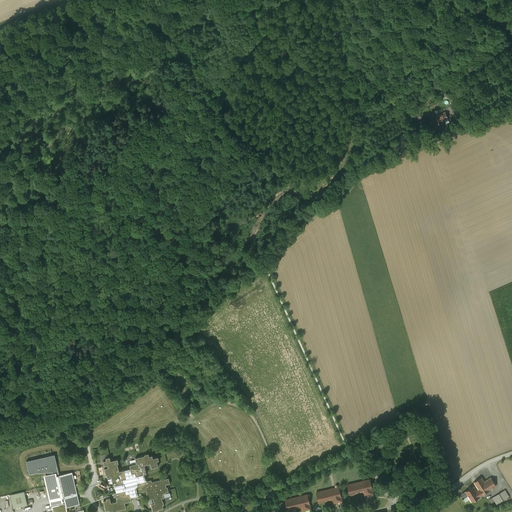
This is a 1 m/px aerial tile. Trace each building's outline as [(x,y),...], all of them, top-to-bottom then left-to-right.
[(445,112),(436,116),(439,123),(448,119),(445,112)] [(137,463),(130,465),(131,469),(125,471),(125,470),(119,471),(118,463),(119,463),(118,459),(111,461),(111,460),(111,458),(110,458),(110,457),(106,458),(107,460),(103,461),(104,465),(108,465),(108,467),(104,468),(105,472),(105,474),(106,474),(106,475),(107,475),(107,477),(111,477),(113,485),(116,484),(117,491),(115,492),(117,500),(111,502),(110,497),(106,498),(107,499),(104,500),(105,507),(105,509),(106,509),(106,510),(109,509),(109,511),(113,510),(113,511),(117,511),(117,510),(126,507),(125,502),(132,500),(131,496),(132,495),(132,497),(136,496),(136,495),(137,494),(137,498),(142,497),(141,492),(146,491),(147,496),(146,496),(147,500),(153,499),(154,499),(154,503),(151,504),(153,511),(159,510),(159,509),(164,508),(163,505),(164,505),(163,501),(162,498),(164,498),(163,494),(166,493),(166,492),(169,491),(168,487),(166,487),(166,484),(170,483),(169,478),(165,479),(164,477),(160,478),(160,480),(152,482),(151,479),(145,481),(143,474),(147,473),(145,465),(150,463),(152,468),(155,467),(158,466),(158,465),(159,465),(158,463),(158,464),(157,461),(159,461),(159,460),(159,459),(159,458),(158,458),(158,457),(153,458),(152,455),(149,456),(149,453),(144,454),(145,455),(135,458),(137,463)] [(52,473),(53,477),(59,475),(54,454),(26,461),(30,475),(35,473),(52,473)] [(59,475),(53,477),(45,479),(51,506),(65,503),(67,507),(79,504),(72,472),(59,475)] [(491,477),(484,481),(481,477),(474,482),(479,490),(482,494),(482,495),(490,490),(489,490),(496,486),(491,477)] [(364,481),(347,485),(350,495),(367,491),(367,493),(373,491),(370,481),(365,483),(364,481)] [(473,486),(465,491),(461,494),(464,498),(468,496),(472,501),(480,496),(479,496),(482,494),(479,490),(477,491),(473,486)] [(333,488),(316,492),(319,502),(335,498),(336,500),(342,499),(339,489),(333,490),(333,488)] [(505,490),(493,497),(497,504),(509,496),(505,490)] [(24,491),(11,495),(14,508),(27,505),(24,491)] [(308,496),(302,498),(302,496),(285,500),(287,510),(304,506),(305,508),(310,506),(308,496)] [(52,511),(84,511),(84,509),(72,511),(67,511),(67,507),(65,503),(51,506),(52,511)]
